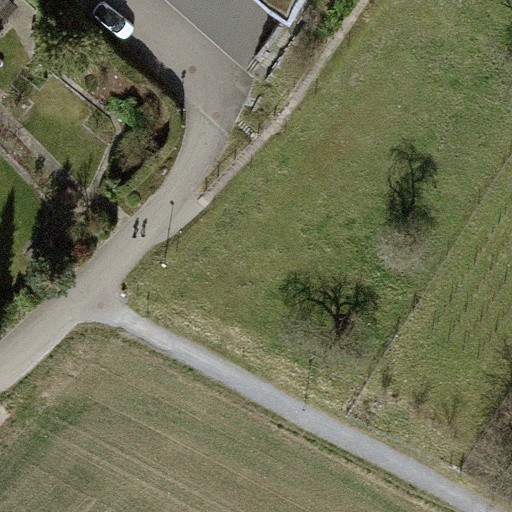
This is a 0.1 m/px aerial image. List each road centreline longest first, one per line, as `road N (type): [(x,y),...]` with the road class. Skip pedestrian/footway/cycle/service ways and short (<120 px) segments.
road 1 (track): [(491,511),(77,295)]
road 2 (residential): [(121,0),(229,94)]
